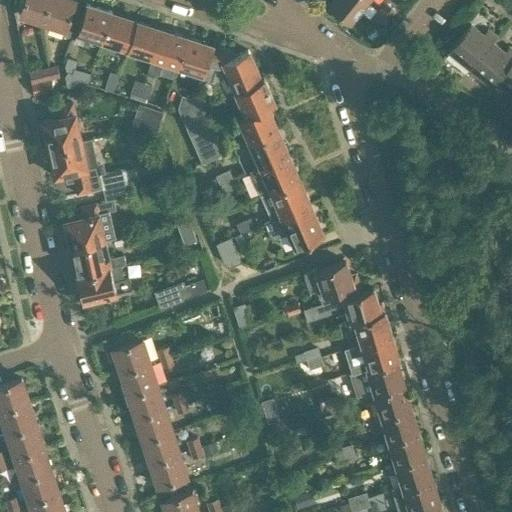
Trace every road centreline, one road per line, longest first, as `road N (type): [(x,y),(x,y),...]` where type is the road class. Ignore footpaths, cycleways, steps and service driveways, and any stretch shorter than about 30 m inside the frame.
road 1 (residential): [(475,511),(352,108),(355,64)]
road 2 (residential): [(58,342),(0,80)]
road 3 (residential): [(114,511),(58,342)]
road 4 (residential): [(511,148),(450,104),(384,72)]
road 5 (residential): [(173,0),(311,36)]
